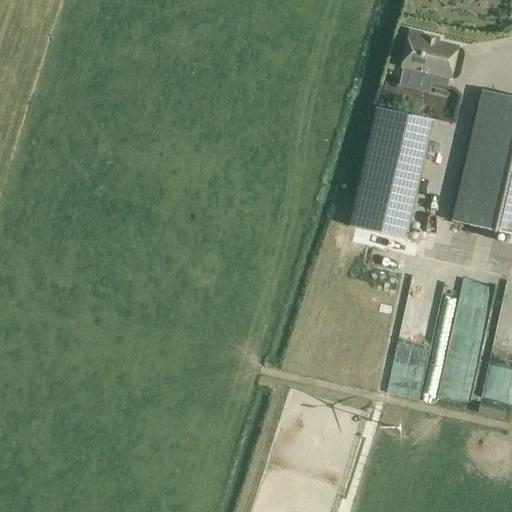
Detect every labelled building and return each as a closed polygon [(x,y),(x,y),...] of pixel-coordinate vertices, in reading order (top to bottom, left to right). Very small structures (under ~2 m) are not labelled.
[(411,32),(402,67),(452,79),(460,47),(440,42),(441,39),(411,32)] [(511,97),(481,90),(451,222),(511,235),(511,97)] [(407,240),(434,121),(376,107),(348,226),(407,240)] [(433,306),(413,301),(396,369),(422,376),(425,363),(442,368),(454,319),(431,314),(433,306)] [(511,403),(511,305),(492,302),(484,339),(453,333),(441,394),(469,400),(475,365),(484,367),(478,397),(511,403)]
